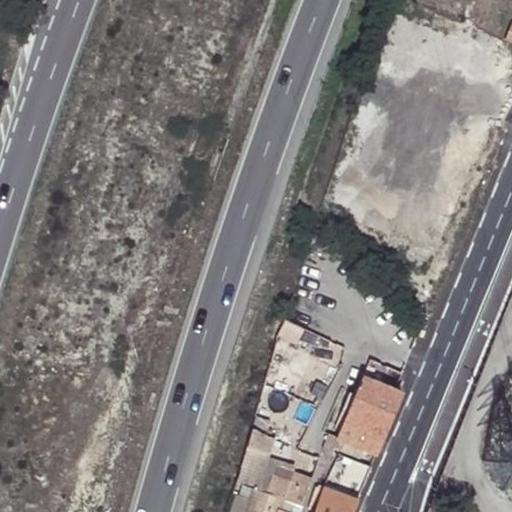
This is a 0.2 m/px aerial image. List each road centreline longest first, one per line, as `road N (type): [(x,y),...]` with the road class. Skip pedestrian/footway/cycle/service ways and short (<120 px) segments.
road 1 (motorway): [(153,511),(233,245),(322,0)]
road 2 (tertiary): [(511,180),(373,511)]
road 3 (tertiary): [(401,511),(511,249)]
road 4 (motorway): [(78,0),(0,232)]
